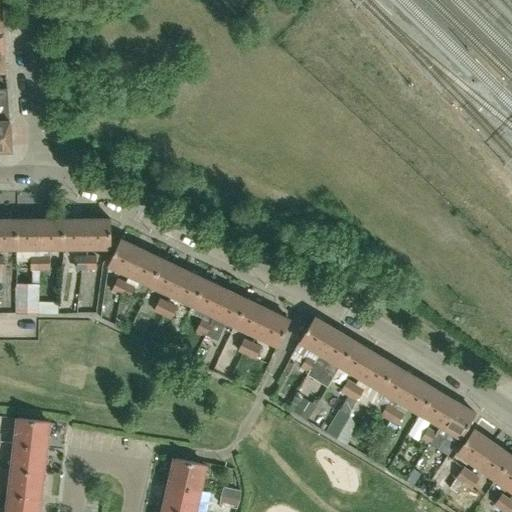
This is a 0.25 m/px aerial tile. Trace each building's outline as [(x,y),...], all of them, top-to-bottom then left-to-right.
[(0,151),(8,151),(11,148),(7,89),(0,89),(0,151)] [(0,247),(16,247),(16,219),(0,218),(0,247)] [(39,247),(39,218),(16,219),(16,247),(39,247)] [(63,247),(63,218),(39,218),(39,247),(63,247)] [(86,247),(86,218),(63,218),(63,247),(86,247)] [(110,247),(110,219),(110,218),(86,218),(86,247),(110,247)] [(128,276),(141,249),(120,240),(108,266),(128,276)] [(128,276),(149,286),(162,259),(141,249),(128,276)] [(38,314),(39,270),(39,256),(31,257),(30,270),(29,283),(16,282),(16,314),(38,314)] [(49,256),(39,256),(39,270),(49,270),(49,256)] [(77,269),(80,269),(80,268),(86,268),(86,257),(78,257),(77,269)] [(96,257),(86,257),(86,268),(80,268),(80,269),(96,269),(96,257)] [(162,259),(149,286),(171,295),(183,269),(162,259)] [(204,279),(183,269),(171,295),(192,305),(204,279)] [(111,291),(119,295),(125,282),(117,279),(111,291)] [(225,289),(204,279),(192,305),(213,315),(225,289)] [(134,287),(125,282),(119,295),(128,299),(134,287)] [(225,321),(234,325),(246,299),(225,289),(213,315),(209,322),(204,335),(216,341),(225,321)] [(162,315),(167,302),(160,299),(154,311),(162,315)] [(246,299),(234,325),(255,335),(267,309),(246,299)] [(162,315),(170,319),(176,306),(167,302),(162,315)] [(107,315),(106,304),(87,304),(88,315),(107,315)] [(289,319),(267,309),(255,335),(276,345),(289,319)] [(196,331),(204,335),(209,322),(202,318),(196,331)] [(313,318),(299,341),(320,353),(334,330),(313,318)] [(354,341),(334,330),(320,353),(315,361),(308,372),(307,374),(327,386),(339,365),(354,341)] [(246,355),(251,343),(244,339),(238,351),(246,355)] [(359,377),(374,353),(354,341),(339,365),(359,377)] [(261,347),(251,343),(246,355),(254,359),(261,347)] [(395,365),(374,353),(359,377),(380,389),(395,365)] [(308,372),(315,361),(308,356),(301,367),(308,372)] [(399,401),(415,376),(395,365),(380,389),(399,401)] [(435,388),(415,376),(399,401),(419,413),(435,388)] [(341,392),(348,396),(355,385),(348,380),(341,392)] [(363,389),(355,385),(348,396),(357,402),(363,389)] [(439,425),(455,400),(435,388),(419,413),(439,425)] [(307,421),(308,420),(316,406),(301,398),(292,412),(307,421)] [(475,412),(455,400),(439,425),(436,431),(429,443),(436,447),(442,438),(454,445),(460,438),(475,412)] [(381,416),(388,420),(395,409),(388,404),(381,416)] [(403,414),(395,409),(388,420),(397,425),(403,414)] [(45,447),(48,425),(49,421),(17,418),(13,443),(45,447)] [(429,443),(436,431),(427,426),(420,438),(429,443)] [(475,466),(492,442),(473,429),(456,453),(475,466)] [(495,480),(511,456),(492,442),(475,466),(495,480)] [(13,443),(10,469),(42,473),(45,447),(13,443)] [(511,491),(511,455),(511,456),(495,480),(511,491)] [(206,465),(174,458),(168,483),(199,490),(206,465)] [(424,486),(430,472),(420,468),(414,482),(424,486)] [(464,468),(456,479),(447,491),(453,496),(463,484),(471,473),(464,468)] [(42,473),(10,469),(6,495),(38,498),(42,473)] [(471,473),(463,484),(470,489),(478,478),(471,473)] [(199,490),(168,483),(165,497),(162,508),(179,511),(194,511),(198,497),(199,490)] [(223,488),(222,495),(239,499),(239,497),(241,491),(223,488)] [(493,506),(501,511),(509,500),(502,494),(500,497),(493,506)] [(6,495),(4,511),(36,511),(38,498),(6,495)] [(236,509),(239,499),(222,495),(219,505),(236,509)] [(511,511),(511,501),(509,500),(501,511),(511,511)]
